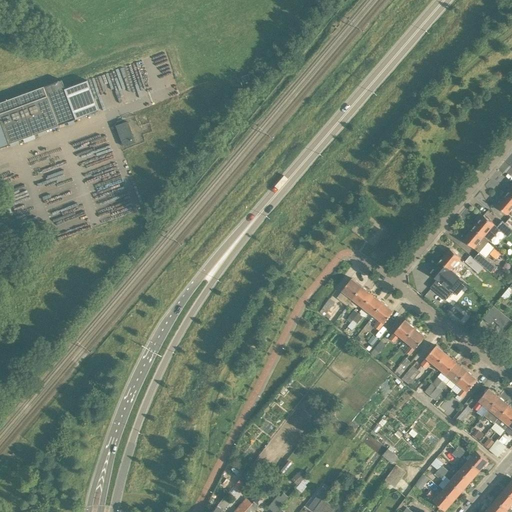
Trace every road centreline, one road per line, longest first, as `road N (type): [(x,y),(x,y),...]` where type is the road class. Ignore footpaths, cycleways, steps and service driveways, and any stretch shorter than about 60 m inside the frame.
road 1 (secondary): [(443,0),(224,257)]
road 2 (secondary): [(114,511),(149,396),(224,257)]
road 3 (secondary): [(224,257),(168,320),(102,473)]
road 4 (residential): [(393,283),(511,140)]
road 5 (residential): [(511,380),(393,283)]
